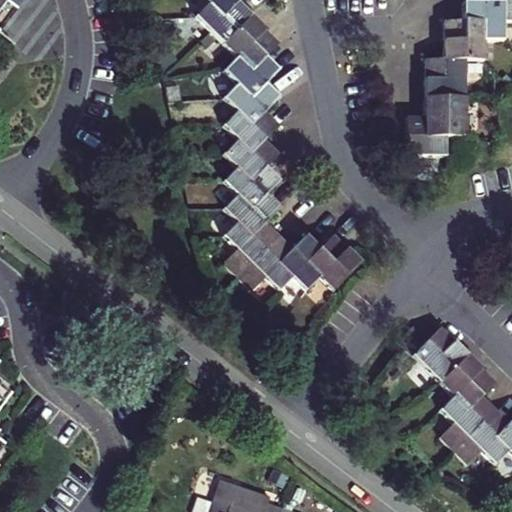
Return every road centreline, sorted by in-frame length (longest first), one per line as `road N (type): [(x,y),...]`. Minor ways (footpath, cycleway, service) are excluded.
road 1 (tertiary): [(4,212),(290,430)]
road 2 (residential): [(0,276),(16,295),(38,372),(92,413),(106,434),(109,476),(88,511)]
road 3 (residential): [(420,225),(400,221),(342,163),(313,27)]
road 4 (residential): [(70,0),(79,53),(68,105),(4,212)]
road 5 (residential): [(290,430),(417,266)]
road 6 (tertiary): [(290,430),(397,511)]
road 7 (residential): [(313,27),(416,25),(429,0)]
road 8 (residential): [(417,266),(511,356)]
